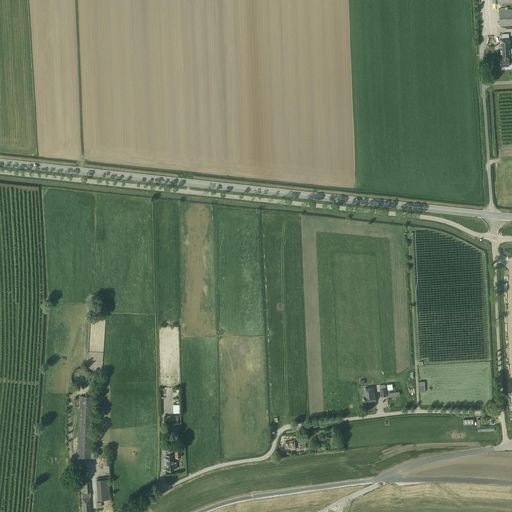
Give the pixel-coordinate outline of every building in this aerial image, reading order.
[(499,9),(500,27),(511,25),(511,8),(501,10),(501,9),(499,9)] [(502,40),(500,40),(501,56),(502,56),(502,55),(508,55),(510,55),(509,39),(502,40)] [(502,59),(500,59),(500,66),(504,65),(504,68),(505,69),(511,69),(511,68),(511,62),(509,62),(508,55),(502,55),(502,56),(502,59)] [(372,395),(363,396),(364,403),(376,401),(375,394),(374,394),(373,392),(372,393),(372,395)] [(80,396),(77,458),(91,459),(91,458),(95,458),(95,451),(91,451),(94,396),(80,396)] [(285,442),(286,450),(298,449),(298,450),(302,449),(301,442),(297,442),(298,445),(295,446),(294,440),(291,441),(285,442)] [(163,459),(164,465),(167,464),(167,470),(177,469),(176,462),(174,463),(173,454),(172,452),(168,452),(169,455),(166,455),(166,459),(163,459)] [(96,479),(98,500),(111,499),(109,478),(96,479)] [(81,483),(82,493),(82,498),(83,511),(90,511),(90,498),(90,497),(91,497),(90,492),(90,482),(81,483)]
